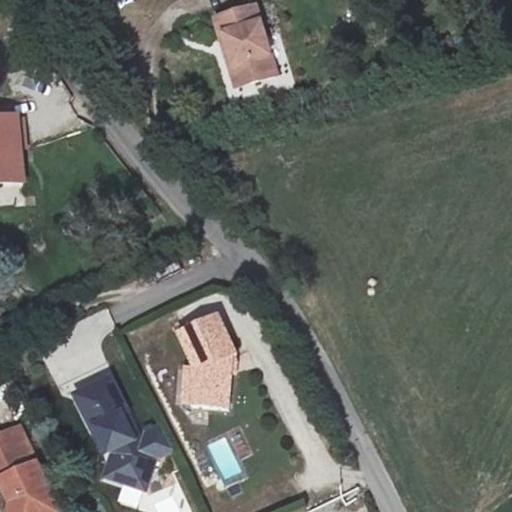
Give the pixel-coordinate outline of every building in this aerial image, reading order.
[(260,7),(220,19),(226,37),(230,36),(239,66),(249,63),(255,83),(281,75),(260,7)] [(230,36),(226,37),(241,87),(255,83),(249,63),(239,66),(230,36)] [(23,120),(0,124),(0,187),(34,182),(23,120)] [(56,387),(99,369),(90,347),(119,335),(109,312),(37,342),(56,387)] [(249,352),(232,313),(186,334),(202,372),(189,409),(223,420),(237,370),(247,365),(242,354),(249,352)] [(114,384),(81,399),(95,432),(98,430),(110,456),(115,454),(121,451),(124,458),(110,482),(129,492),(157,465),(146,441),(140,443),(136,445),(125,421),(129,419),(114,384)] [(129,419),(125,421),(136,445),(140,443),(129,419)] [(51,511),(17,432),(0,439),(0,498),(5,510),(4,511),(51,511)] [(121,451),(115,454),(102,478),(110,482),(124,458),(121,451)]
